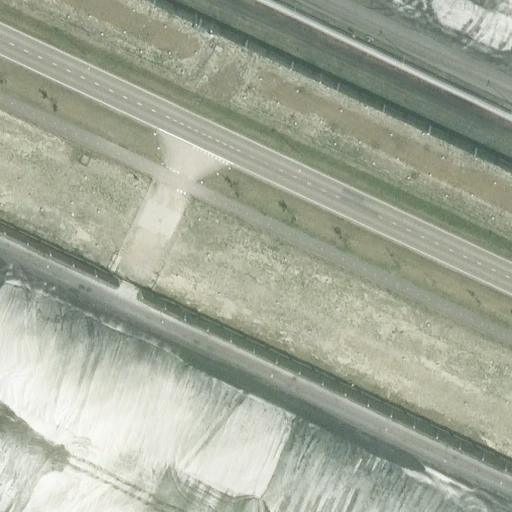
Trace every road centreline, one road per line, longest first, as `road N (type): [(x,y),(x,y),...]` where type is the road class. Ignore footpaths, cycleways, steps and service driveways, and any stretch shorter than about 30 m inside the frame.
road 1 (unclassified): [(511,286),(0,45)]
road 2 (track): [(511,100),(301,0)]
